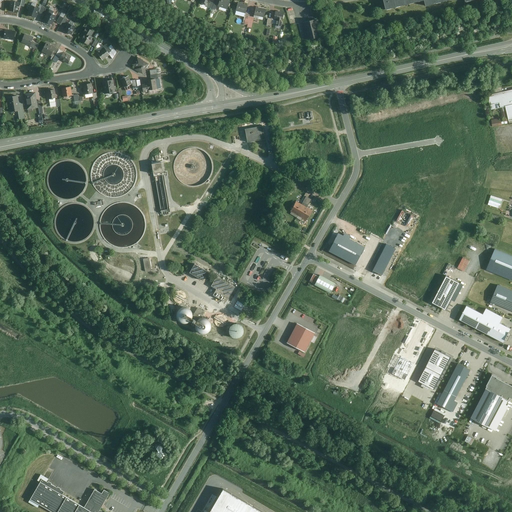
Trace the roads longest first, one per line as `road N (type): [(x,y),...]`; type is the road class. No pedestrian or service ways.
road 1 (track): [(240,375),(499,511)]
road 2 (residential): [(168,500),(308,258)]
road 3 (residential): [(308,258),(511,362)]
road 4 (secondary): [(0,147),(218,107)]
road 5 (residential): [(0,413),(26,417),(168,500)]
road 6 (secondary): [(511,45),(336,84)]
road 7 (tertiary): [(209,74),(77,0)]
